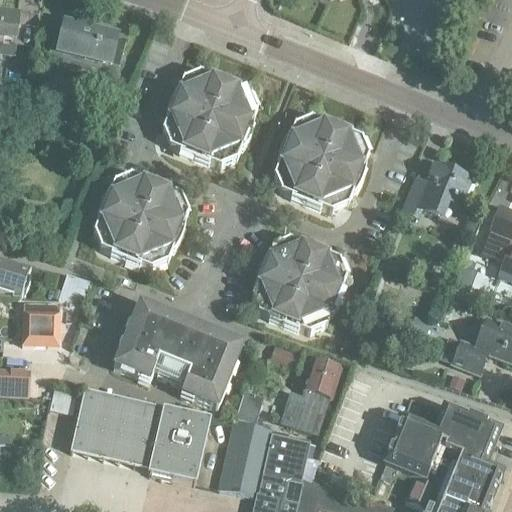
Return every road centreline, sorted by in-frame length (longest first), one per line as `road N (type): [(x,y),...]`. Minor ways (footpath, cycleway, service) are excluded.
road 1 (residential): [(194,13),(145,155),(155,167),(241,203)]
road 2 (residential): [(241,203),(322,235),(344,235),(360,221),(408,102)]
road 3 (residential): [(241,203),(197,317),(131,291)]
road 4 (residential): [(408,102),(236,27)]
